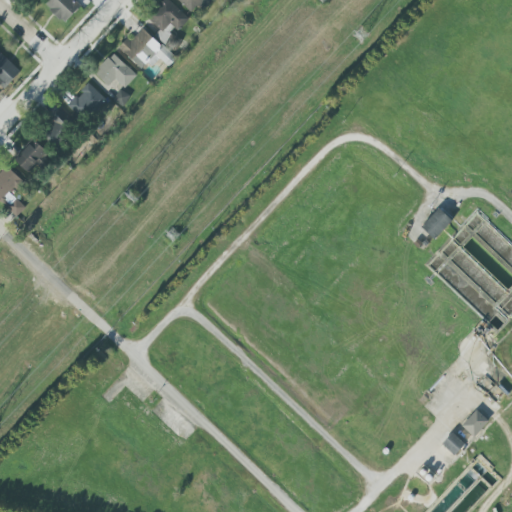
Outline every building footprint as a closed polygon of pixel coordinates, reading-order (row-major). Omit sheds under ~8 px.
[(82,5),(76,0),(48,0),(44,5),(65,24),(82,5)] [(165,45),(172,37),(172,36),(188,18),(167,0),(164,0),(148,18),(160,30),(155,36),(165,45)] [(177,0),(191,13),(203,0),(177,0)] [(141,70),(155,55),(167,67),(175,59),(143,28),(130,42),(126,39),(118,48),(141,70)] [(0,81),(5,87),(20,72),(0,52),(0,81)] [(109,86),(115,80),(125,89),(136,76),(112,53),(94,73),(109,86)] [(83,122),(105,99),(88,83),(67,106),(83,122)] [(69,129),(57,116),(40,132),(53,145),(69,129)] [(50,155),(32,139),(14,160),(31,176),(50,155)] [(0,172),(0,200),(2,203),(23,182),(6,166),(0,172)] [(25,208),(16,199),(7,207),(16,217),(25,208)] [(433,239),(452,221),(440,208),(420,226),(433,239)] [(489,422),(477,410),(461,426),(473,438),(489,422)] [(441,444),(454,456),(465,445),(451,433),(441,444)]
